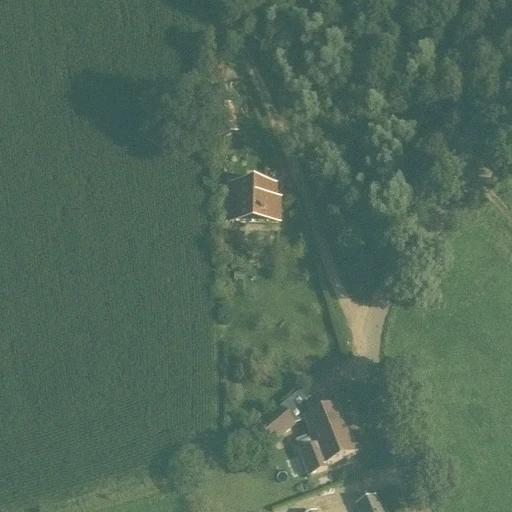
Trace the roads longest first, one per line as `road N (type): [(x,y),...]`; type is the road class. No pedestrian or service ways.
road 1 (tertiary): [(419,511),(365,366),(374,309),(430,226),(511,129)]
road 2 (track): [(368,335),(345,305),(302,186),(217,0)]
